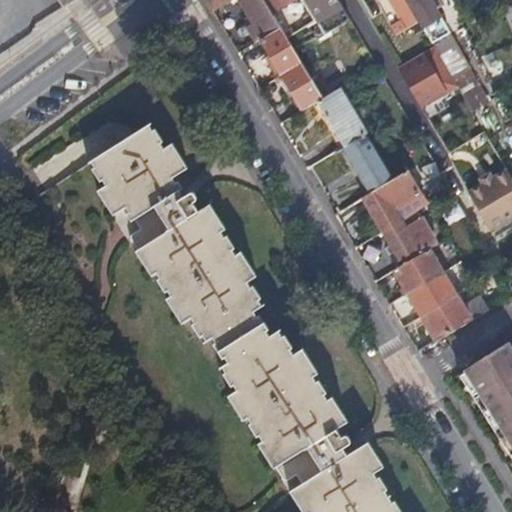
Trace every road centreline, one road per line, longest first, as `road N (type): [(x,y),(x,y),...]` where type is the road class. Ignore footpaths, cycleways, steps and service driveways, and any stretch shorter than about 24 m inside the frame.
road 1 (residential): [(491,511),(174,0)]
road 2 (residential): [(0,98),(136,0)]
